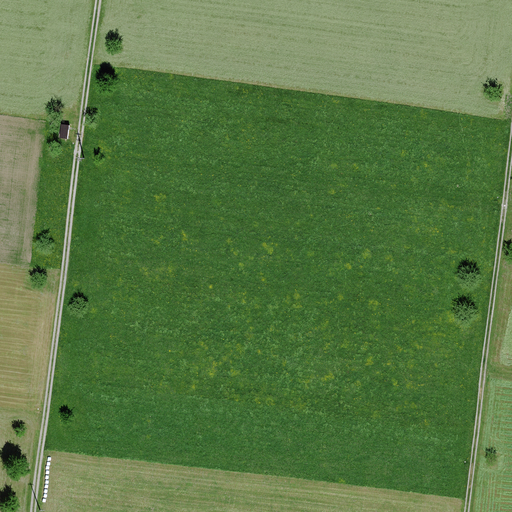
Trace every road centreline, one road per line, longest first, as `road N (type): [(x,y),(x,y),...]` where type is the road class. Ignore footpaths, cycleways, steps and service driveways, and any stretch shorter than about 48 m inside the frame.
road 1 (track): [(32,511),(98,0)]
road 2 (track): [(511,144),(466,511)]
